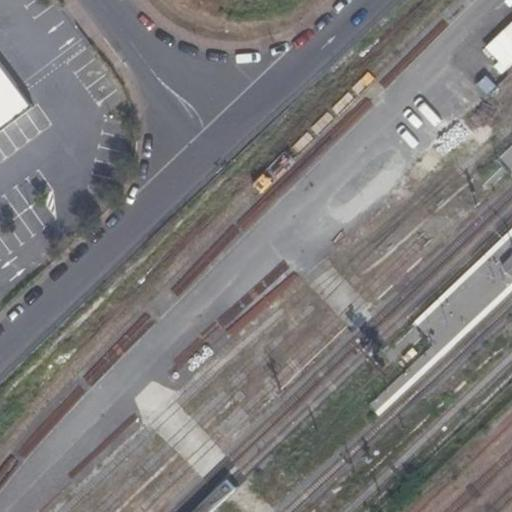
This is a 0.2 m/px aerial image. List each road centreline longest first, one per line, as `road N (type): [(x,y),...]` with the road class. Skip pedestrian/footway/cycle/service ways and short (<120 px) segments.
road 1 (unclassified): [(221,142),(0,349)]
road 2 (unclassified): [(221,142),(371,0)]
road 3 (unclassified): [(221,142),(103,0)]
